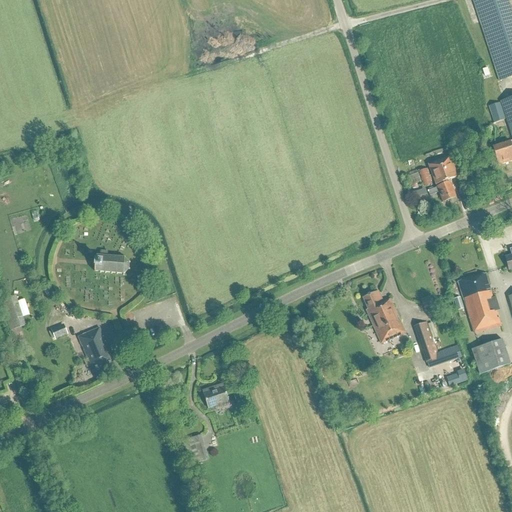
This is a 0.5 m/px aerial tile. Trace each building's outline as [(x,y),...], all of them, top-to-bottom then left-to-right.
[(472,0),(499,82),(511,77),(511,15),(507,0),(472,0)] [(511,138),(511,141),(492,148),(496,160),(498,166),(511,161),(511,149),(511,98),(500,102),(511,138)] [(494,123),(504,120),(499,104),(489,107),(494,123)] [(436,186),(457,178),(450,157),(428,166),(436,186)] [(406,178),(409,186),(421,182),(422,188),(432,185),(427,169),(417,172),(418,173),(406,178)] [(442,203),(455,198),(450,182),(436,188),(442,203)] [(438,193),(436,188),(429,190),(431,196),(438,193)] [(129,264),(130,263),(129,262),(128,263),(124,259),(125,257),(124,257),(123,258),(112,257),(112,258),(107,257),(108,252),(100,252),(100,256),(95,256),(95,257),(94,271),(94,272),(96,272),(99,272),(100,272),(100,273),(100,272),(105,273),(105,274),(105,273),(111,273),(111,274),(112,274),(112,273),(116,274),(116,275),(117,275),(117,274),(123,274),(123,276),(124,275),(124,274),(128,270),(129,271),(130,270),(128,269),(129,264)] [(493,298),(485,274),(457,283),(473,335),(501,327),(496,311),(499,311),(495,297),(493,298)] [(381,344),(405,334),(390,301),(383,303),(378,292),(363,298),(368,310),(366,311),(381,344)] [(419,300),(423,311),(432,308),(428,297),(419,300)] [(452,301),(456,312),(462,310),(459,299),(452,301)] [(414,312),(420,309),(416,302),(410,304),(414,312)] [(414,328),(426,364),(428,369),(437,365),(436,361),(439,360),(427,323),(414,328)] [(99,329),(79,337),(78,338),(78,339),(88,360),(83,362),(86,369),(91,367),(96,379),(111,372),(107,362),(113,360),(99,329)] [(78,338),(79,337),(76,330),(63,335),(66,344),(78,339),(78,338)] [(510,366),(502,341),(471,351),(479,375),(510,366)] [(437,366),(461,358),(457,347),(437,354),(439,360),(436,361),(437,365),(437,366)] [(228,402),(224,387),(223,385),(202,392),(208,409),(228,402)] [(200,437),(184,442),(182,443),(188,462),(202,458),(206,456),(200,437)]
